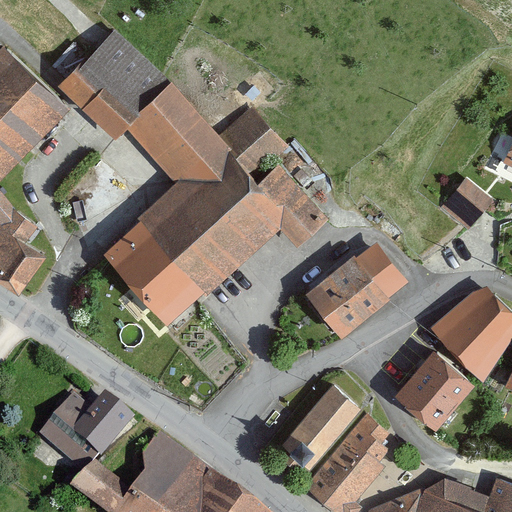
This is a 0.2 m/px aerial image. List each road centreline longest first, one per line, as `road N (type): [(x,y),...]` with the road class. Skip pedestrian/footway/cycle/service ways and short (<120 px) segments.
road 1 (residential): [(217,447),(280,375),(353,340),(472,253),(511,276)]
road 2 (tertiary): [(0,293),(217,447)]
